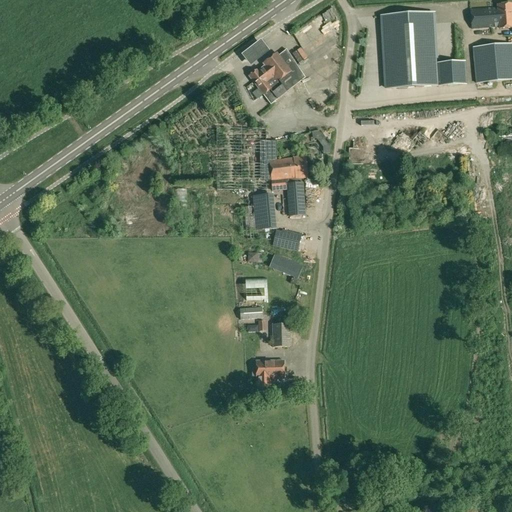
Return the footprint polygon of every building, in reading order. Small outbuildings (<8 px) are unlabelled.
[(500,29),(511,28),(511,8),(511,4),(498,6),(498,8),(471,10),(472,30),(500,27),(500,29)] [(387,89),(437,86),(433,24),(433,14),(382,17),(383,28),(387,89)] [(463,22),(438,23),(440,63),(436,63),(438,86),(467,84),(463,22)] [(295,40),(287,42),(289,48),(297,45),(295,40)] [(261,41),(242,55),(250,66),(270,51),(261,41)] [(477,84),(511,80),(511,44),(474,48),(477,84)] [(271,105),(305,78),(286,49),(278,56),(276,53),(256,69),(257,70),(249,76),(271,105)] [(371,140),(364,140),(364,159),(384,159),(384,149),(371,149),(371,140)] [(272,180),(288,178),(296,177),(296,178),(298,178),(308,177),(306,156),(294,158),(294,159),(270,162),(272,180)] [(288,178),(288,184),(287,184),(289,216),(306,215),(304,183),(298,183),(298,178),(296,178),(296,177),(288,178)] [(277,230),(274,195),(252,196),(253,207),(244,207),(245,215),(241,216),(242,236),(246,236),(247,240),(259,239),(259,240),(274,241),(277,230)] [(309,213),(318,213),(317,204),(308,204),(309,213)] [(284,211),(280,214),(287,224),(291,221),(284,211)] [(273,247),(282,249),(298,252),(302,236),(277,230),(274,241),(273,247)] [(262,263),(262,254),(257,254),(248,254),(248,263),(257,263),(262,263)] [(274,257),(271,266),(301,276),(304,268),(274,257)] [(241,320),(263,319),(262,307),(240,309),(241,320)] [(290,347),(290,324),(273,324),(273,347),(290,347)] [(271,379),(285,378),(284,361),(256,362),(257,379),(258,379),(258,392),(271,392),(271,379)] [(303,381),(282,386),(284,396),(305,391),(303,381)]
